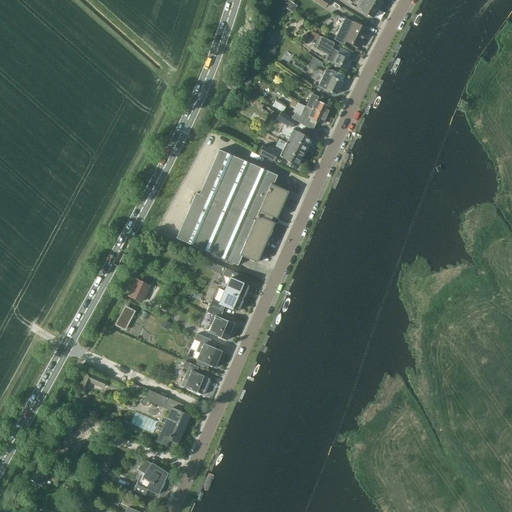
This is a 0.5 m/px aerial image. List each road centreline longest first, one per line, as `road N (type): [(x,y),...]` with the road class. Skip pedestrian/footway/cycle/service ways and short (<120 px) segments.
road 1 (tertiary): [(173,511),(408,0)]
road 2 (secondary): [(0,465),(146,201),(199,95),(234,0)]
